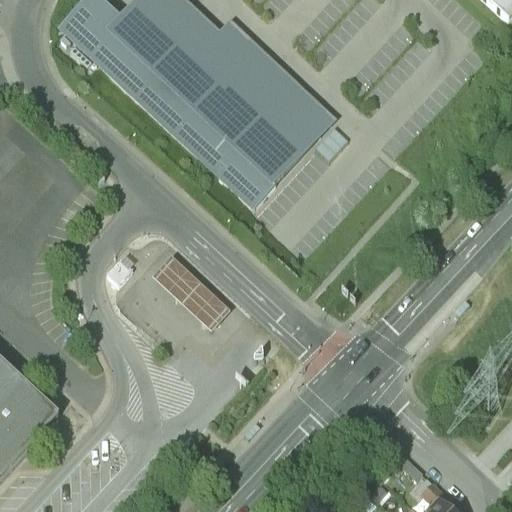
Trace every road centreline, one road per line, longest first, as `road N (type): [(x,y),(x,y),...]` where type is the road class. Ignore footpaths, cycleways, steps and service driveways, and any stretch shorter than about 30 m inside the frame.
road 1 (unclassified): [(33,0),(27,50),(36,76),(194,235),(356,379)]
road 2 (secondary): [(356,379),(511,209)]
road 3 (residential): [(356,379),(499,511)]
road 4 (secondary): [(229,511),(356,379)]
